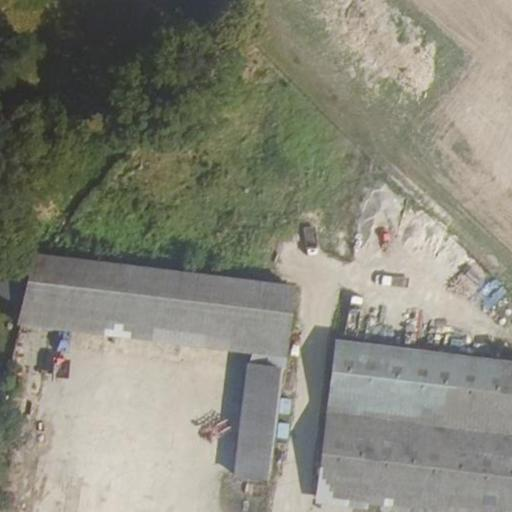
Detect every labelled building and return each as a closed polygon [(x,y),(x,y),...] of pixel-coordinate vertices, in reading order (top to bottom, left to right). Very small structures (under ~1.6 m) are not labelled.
[(289,357),(297,286),(33,255),(29,271),(0,256),(0,294),(22,306),(18,325),(253,353),(289,357)] [(511,359),(336,341),(321,480),(511,500),(511,359)] [(283,368),(289,357),(253,353),(249,364),(283,368)] [(283,368),(249,364),(236,474),(271,478),(283,368)] [(511,511),(511,500),(321,480),(319,498),(453,511),(511,511)]
